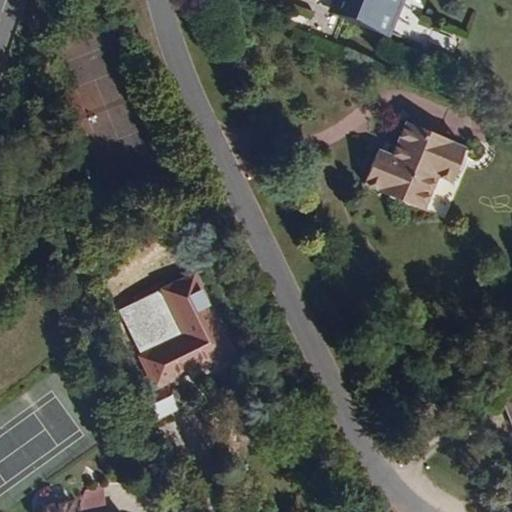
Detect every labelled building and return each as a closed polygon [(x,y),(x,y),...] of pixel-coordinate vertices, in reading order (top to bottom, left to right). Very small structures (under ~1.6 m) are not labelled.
[(334,0),(331,8),(385,30),(396,0),(395,0),(334,0)] [(377,148),(362,180),(377,187),(376,191),(422,210),(437,174),(453,180),(465,149),(451,143),(453,138),(406,119),(390,153),(377,148)] [(142,357),(158,389),(232,351),(195,278),(163,292),(184,337),(142,357)] [(511,392),(502,396),(511,422),(511,392)] [(75,511),(74,496),(50,499),(35,510),(36,511),(75,511)]
